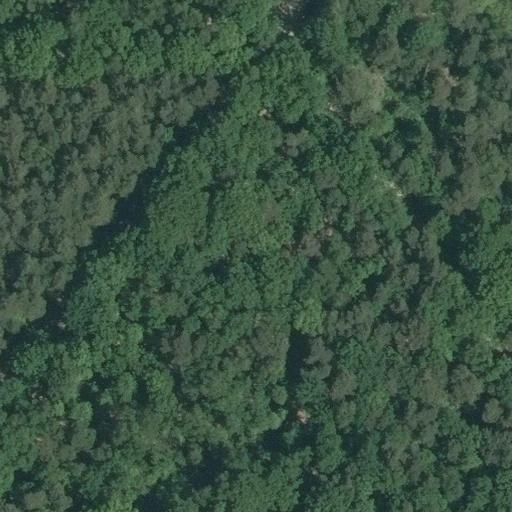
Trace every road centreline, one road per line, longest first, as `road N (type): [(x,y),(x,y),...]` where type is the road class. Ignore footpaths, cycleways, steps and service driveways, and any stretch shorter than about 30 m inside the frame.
road 1 (track): [(306,0),(0,364)]
road 2 (track): [(290,44),(511,367)]
